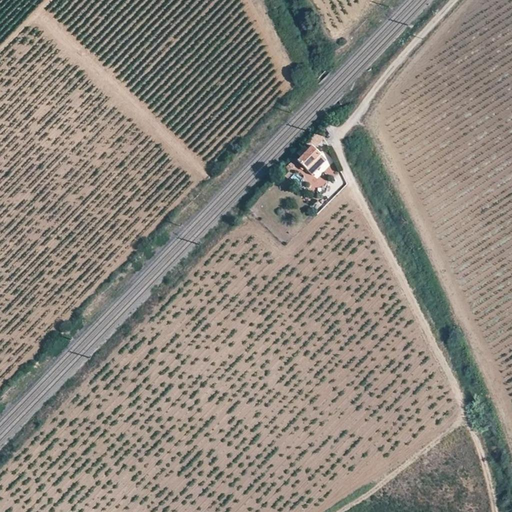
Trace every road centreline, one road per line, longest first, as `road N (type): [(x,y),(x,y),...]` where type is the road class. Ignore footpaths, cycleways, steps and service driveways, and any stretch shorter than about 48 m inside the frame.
road 1 (track): [(495,511),(467,416),(342,164)]
road 2 (unclassified): [(342,164),(337,141),(455,0)]
